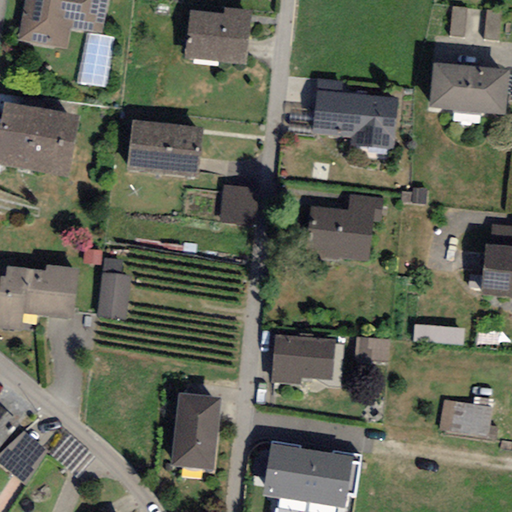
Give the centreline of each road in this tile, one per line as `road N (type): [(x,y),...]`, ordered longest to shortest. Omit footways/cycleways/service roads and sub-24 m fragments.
road 1 (residential): [(235,511),(287,0)]
road 2 (residential): [(158,511),(134,477),(0,361)]
